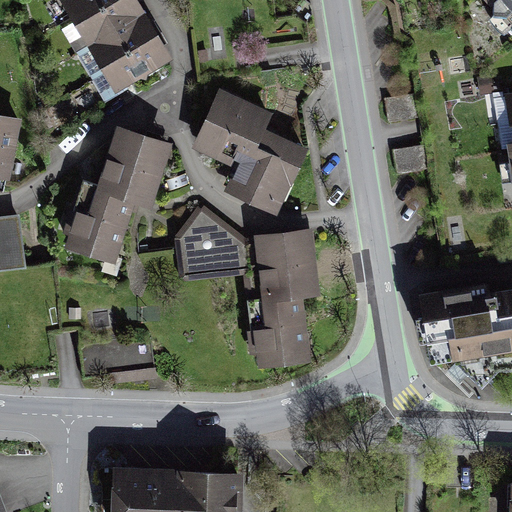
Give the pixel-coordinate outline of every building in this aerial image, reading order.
[(131,0),(81,0),(71,6),(120,92),(168,65),(131,0)] [(511,0),(495,0),(511,18),(511,0)] [(267,114),(222,93),(199,140),(243,160),(235,178),(241,181),(236,191),(270,208),(285,178),(290,181),(304,151),(260,130),(267,114)] [(0,186),(15,189),(27,124),(0,118),(0,186)] [(164,148),(124,134),(104,189),(91,184),(71,240),(113,255),(133,198),(145,202),(164,148)] [(396,175),(420,173),(417,145),(394,148),(396,175)] [(310,234),(239,239),(202,208),(180,240),(185,276),(248,268),(258,361),(304,355),(297,292),(315,290),(310,234)] [(0,268),(25,265),(19,217),(0,219),(0,268)] [(511,286),(435,298),(445,361),(511,350),(511,286)] [(141,342),(82,344),(82,369),(142,368),(141,342)] [(256,511),(259,474),(124,468),(122,511),(256,511)] [(0,511),(16,511),(7,490),(0,493),(0,511)]
